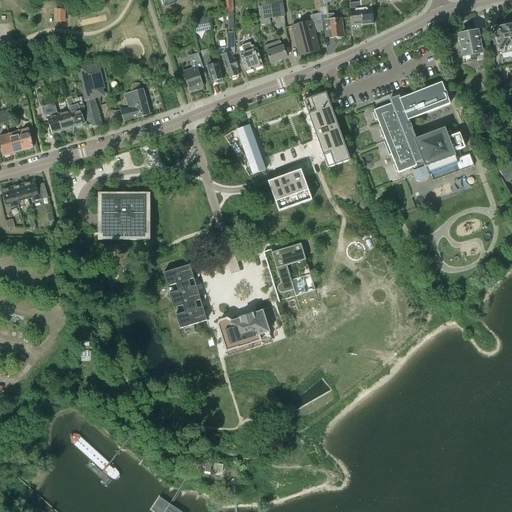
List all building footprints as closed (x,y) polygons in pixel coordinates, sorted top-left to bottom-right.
[(233,11),(232,0),(224,0),(225,11),(233,11)] [(257,0),(258,2),(261,24),(269,23),(269,19),(284,16),(282,3),(281,0),(257,0)] [(359,0),(360,2),(363,25),(374,24),(371,0),(359,0)] [(352,27),(363,25),(360,2),(349,4),(352,27)] [(65,10),(64,10),(56,10),(55,10),(55,22),(65,22),(65,10)] [(233,14),(223,14),(223,29),(233,29),(233,14)] [(311,17),(312,21),(292,27),(299,56),(320,51),(314,30),(316,30),(317,33),(322,32),(323,31),(321,19),(321,14),(311,17)] [(327,15),(329,30),(330,39),(336,38),(338,39),(341,39),(342,37),(344,37),(342,19),(334,20),(333,14),(327,15)] [(202,25),(203,30),(209,29),(208,19),(194,21),(195,26),(202,25)] [(511,50),(511,47),(508,26),(499,27),(499,28),(494,29),(496,40),(493,40),(494,45),(497,44),(498,51),(504,50),(504,52),(511,50)] [(482,32),(459,36),(463,56),(462,56),(464,64),(472,62),(471,57),(475,56),(475,53),(481,52),(479,42),(483,41),(482,32)] [(230,78),(232,80),(237,78),(237,75),(238,75),(236,68),(238,67),(235,59),(233,60),(232,56),(235,55),(234,33),(227,33),(228,46),(219,49),(219,56),(222,56),(230,78)] [(265,46),(271,63),(287,58),(283,46),(281,46),(279,41),(265,46)] [(244,54),(240,55),(246,72),(263,67),(257,49),(253,51),(250,43),(241,46),(244,54)] [(194,62),(191,63),(193,69),(184,72),(190,91),(203,87),(199,74),(205,72),(201,60),(198,53),(192,56),(194,62)] [(223,82),(223,79),(219,63),(212,65),(209,56),(203,58),(206,67),(207,67),(212,83),(216,81),(218,84),(223,82)] [(84,101),(87,111),(90,128),(101,125),(94,99),(101,97),(95,74),(101,72),(99,63),(76,69),(84,100),(84,101)] [(390,100),(392,104),(391,104),(374,111),(375,113),(373,114),(375,121),(378,120),(381,129),(379,130),(389,155),(391,155),(395,164),(393,165),(396,172),(398,172),(398,173),(411,168),(416,181),(419,182),(427,180),(429,176),(428,173),(430,173),(433,181),(474,166),(469,154),(461,157),(459,150),(464,148),(459,134),(452,136),(451,132),(446,134),(445,129),(416,139),(412,129),(413,129),(411,124),(410,124),(408,121),(450,104),(442,83),(400,99),(399,96),(390,100)] [(143,89),(141,90),(139,84),(135,84),(133,85),(131,87),(131,90),(132,92),(131,93),(135,106),(121,110),(124,122),(150,115),(143,89)] [(7,88),(8,92),(11,91),(13,97),(23,94),(21,85),(7,88)] [(327,92),(305,100),(329,168),(352,160),(327,92)] [(295,95),(253,110),(258,123),(300,107),(295,95)] [(69,111),(74,127),(84,124),(82,113),(87,111),(84,101),(83,101),(82,97),(72,100),(71,97),(65,99),(66,102),(69,111)] [(53,134),(63,131),(58,115),(55,106),(50,107),(45,109),(47,115),(47,117),(53,134)] [(0,118),(9,116),(8,110),(0,112),(0,118)] [(74,127),(69,111),(58,115),(63,131),(74,127)] [(11,121),(9,116),(0,118),(0,122),(0,124),(11,121)] [(16,122),(18,131),(23,152),(33,149),(28,129),(24,130),(21,120),(16,122)] [(251,126),(238,131),(255,176),(267,171),(251,126)] [(13,154),(23,152),(18,131),(9,134),(13,154)] [(0,141),(3,157),(13,154),(9,134),(0,136),(0,141)] [(490,143),(483,147),(493,164),(500,160),(490,143)] [(511,161),(498,170),(503,178),(511,172),(511,161)] [(302,169),(269,181),(280,212),(313,200),(302,169)] [(24,185),(28,199),(32,198),(33,202),(40,200),(35,181),(24,185)] [(47,198),(44,184),(37,186),(40,200),(47,198)] [(17,203),(18,202),(28,199),(24,185),(13,188),(17,203)] [(17,203),(13,188),(2,191),(6,206),(10,205),(11,208),(19,206),(18,202),(17,203)] [(146,234),(146,202),(149,202),(149,194),(99,194),(99,215),(102,215),(102,234),(146,234)] [(269,248),(262,250),(278,299),(315,288),(300,240),(270,251),(269,248)] [(163,274),(167,286),(193,278),(190,265),(163,274)] [(193,278),(167,286),(167,288),(168,288),(168,287),(176,284),(178,291),(170,294),(170,293),(169,293),(173,308),(200,299),(195,285),(195,286),(191,288),(188,280),(193,279),(194,280),(193,278)] [(200,299),(173,308),(174,310),(175,309),(174,308),(183,306),(185,313),(176,316),(176,314),(175,315),(180,329),(207,321),(202,306),(201,306),(202,308),(197,309),(195,302),(200,300),(200,302),(201,302),(200,299)] [(265,320),(262,312),(230,322),(230,321),(227,319),(219,321),(218,325),(226,352),(239,348),(251,344),(260,340),(259,335),(269,331),(265,320)] [(82,357),(90,358),(91,358),(91,347),(89,347),(81,347),(81,357),(82,357)] [(273,415),(279,423),(287,416),(281,409),(273,415)] [(71,443),(112,480),(117,480),(122,474),(76,435),(73,435),(70,437),(71,443)] [(204,461),(197,458),(195,463),(202,466),(204,461)] [(223,464),(215,463),(214,473),(222,473),(223,464)] [(181,511),(159,497),(158,499),(153,496),(146,508),(152,511),(181,511)]
